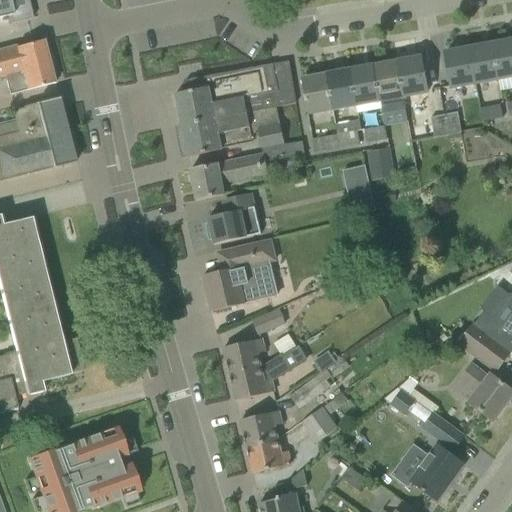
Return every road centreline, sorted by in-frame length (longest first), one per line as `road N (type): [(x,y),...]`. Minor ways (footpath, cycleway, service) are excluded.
road 1 (secondary): [(209,511),(119,173),(90,30)]
road 2 (residential): [(90,30),(219,4),(279,36),(473,0)]
